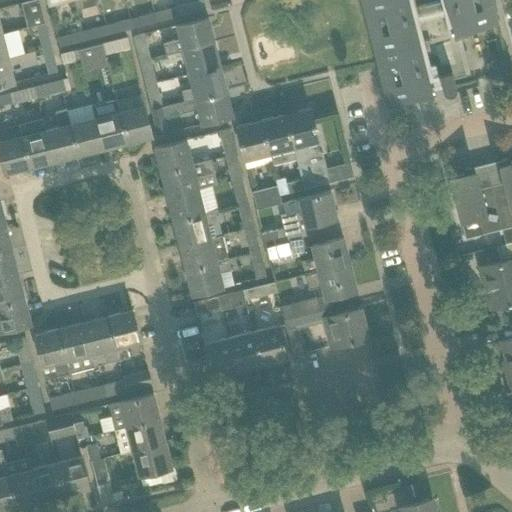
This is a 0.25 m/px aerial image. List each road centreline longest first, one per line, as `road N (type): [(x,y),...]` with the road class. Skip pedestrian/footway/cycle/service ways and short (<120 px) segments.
road 1 (residential): [(153,276),(49,300),(23,189),(125,164)]
road 2 (residential): [(450,452),(452,410),(387,146)]
road 3 (unclassified): [(214,509),(450,452)]
road 4 (residential): [(214,509),(153,276)]
road 5 (residential): [(387,146),(511,114)]
